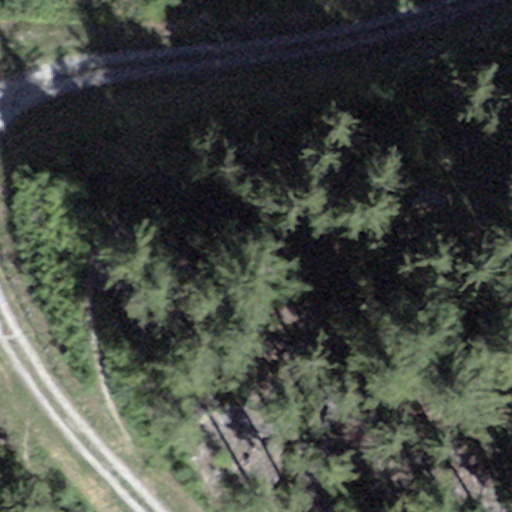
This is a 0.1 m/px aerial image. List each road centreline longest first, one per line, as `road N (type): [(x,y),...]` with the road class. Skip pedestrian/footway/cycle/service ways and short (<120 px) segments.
road 1 (track): [(0,109),(50,79),(92,67),(289,48),(467,0)]
road 2 (track): [(150,511),(67,418),(0,317)]
